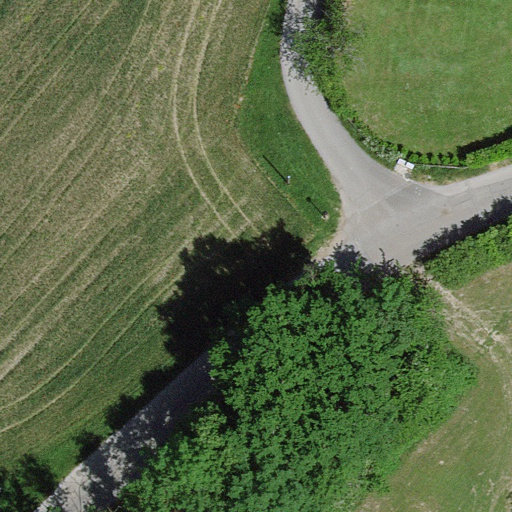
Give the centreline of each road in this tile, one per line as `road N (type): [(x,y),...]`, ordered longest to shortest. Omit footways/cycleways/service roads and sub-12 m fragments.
road 1 (unclassified): [(67,511),(307,304),(404,241),(511,193)]
road 2 (track): [(404,241),(310,98),(299,38),(306,0)]
